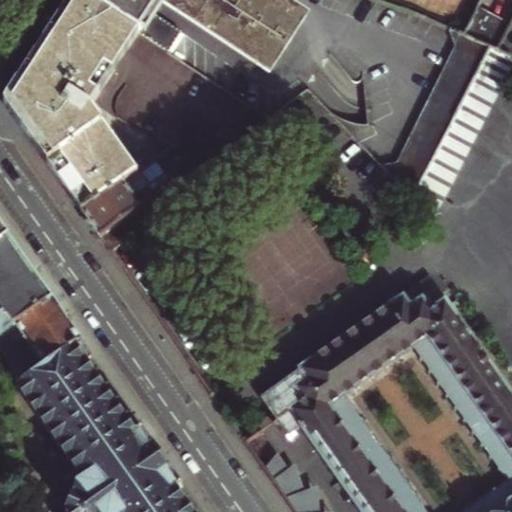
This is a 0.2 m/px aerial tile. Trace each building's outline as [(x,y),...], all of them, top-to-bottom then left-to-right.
[(30,62),(22,75),(88,111),(115,71),(138,35),(84,0),(70,0),(63,12),(44,41),(30,62)] [(84,0),(138,35),(159,0),(160,0),(198,24),(266,70),(304,11),(287,0),(84,0)] [(501,54),(511,31),(511,26),(481,10),(467,39),(489,49),(501,54)] [(489,49),(467,39),(455,34),(456,51),(396,162),(381,169),(411,200),(489,49)] [(435,212),(511,62),(511,60),(510,58),(505,55),(501,54),(489,49),(411,200),(435,212)] [(134,176),(88,111),(22,75),(17,82),(3,103),(68,194),(81,213),(134,176)] [(91,227),(100,239),(122,224),(168,191),(149,166),(134,176),(81,213),(91,227)] [(132,238),(122,224),(100,239),(110,254),(132,238)] [(0,333),(2,337),(53,301),(31,271),(0,226),(0,333)] [(511,511),(511,397),(444,302),(430,312),(421,300),(409,309),(401,298),(299,371),(300,373),(260,401),(287,438),(301,429),(359,511),(511,511)] [(0,348),(26,386),(84,345),(53,301),(2,337),(0,338),(0,348)] [(192,511),(177,490),(183,486),(165,459),(141,426),(134,430),(86,361),(92,357),(84,345),(26,386),(22,389),(75,463),(60,463),(61,511),(192,511)] [(318,511),(316,488),(304,492),(293,466),(287,470),(276,455),(263,471),(291,511),(318,511)]
